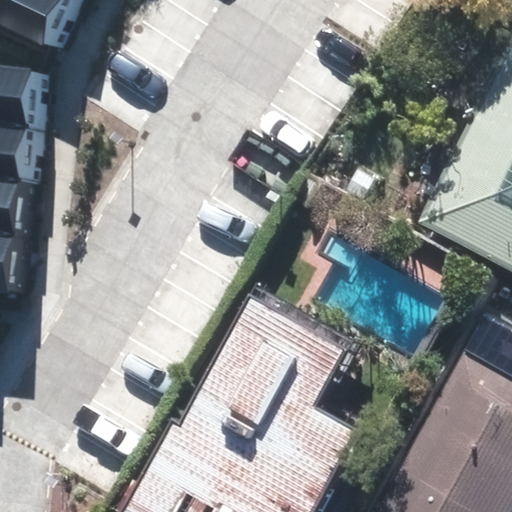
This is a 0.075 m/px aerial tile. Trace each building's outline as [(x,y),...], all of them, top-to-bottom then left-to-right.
[(0,0),(0,26),(54,51),(77,0),(0,0)] [(0,68),(0,125),(28,128),(33,71),(0,68)] [(511,68),(426,222),(511,270),(511,68)] [(0,125),(0,176),(24,179),(28,128),(0,125)] [(137,275),(205,317),(280,196),(211,154),(137,275)] [(0,176),(0,232),(17,234),(24,179),(0,176)] [(0,232),(0,287),(11,288),(17,234),(0,232)] [(331,511),(369,444),(325,420),(359,358),(261,304),(146,511),(331,511)] [(390,511),(511,511),(511,383),(474,363),(390,511)]
